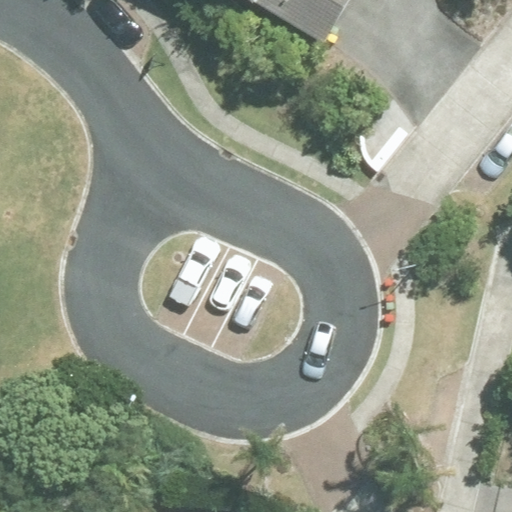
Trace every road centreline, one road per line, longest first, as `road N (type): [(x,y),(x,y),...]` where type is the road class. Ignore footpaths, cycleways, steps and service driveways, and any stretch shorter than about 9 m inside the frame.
road 1 (residential): [(154,189),(127,212),(107,264),(104,304),(136,360),(249,404),(304,389)]
road 2 (residential): [(511,53),(401,188),(290,225)]
road 3 (residential): [(154,189),(87,61),(49,27),(0,0)]
road 4 (residential): [(304,389),(328,354),(340,305),(324,262),(290,225)]
road 5 (residential): [(290,225),(203,191),(154,189)]
road 6 (residential): [(304,389),(358,511)]
